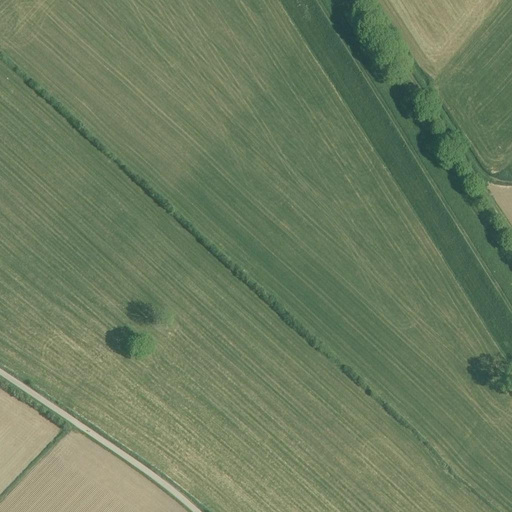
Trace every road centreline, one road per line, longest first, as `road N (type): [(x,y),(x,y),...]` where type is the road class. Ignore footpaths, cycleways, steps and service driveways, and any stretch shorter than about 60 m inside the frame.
road 1 (track): [(317,0),(511,307)]
road 2 (track): [(511,240),(362,0)]
road 3 (unclassified): [(194,511),(0,372)]
